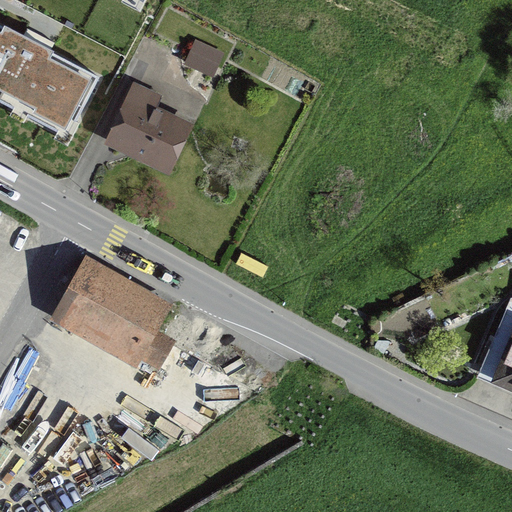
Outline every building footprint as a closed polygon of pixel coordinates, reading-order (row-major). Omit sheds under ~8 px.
[(0,101),(15,110),(17,106),(27,111),(25,115),(59,133),(67,119),(75,123),(99,77),(0,25),(0,101)] [(223,72),(232,46),(202,36),(193,61),(223,72)] [(138,86),(113,139),(167,165),(184,128),(152,113),(160,97),(138,86)] [(168,342),(146,330),(157,310),(88,271),(66,310),(157,362),(168,342)] [(511,297),(480,370),(511,383),(511,297)]
